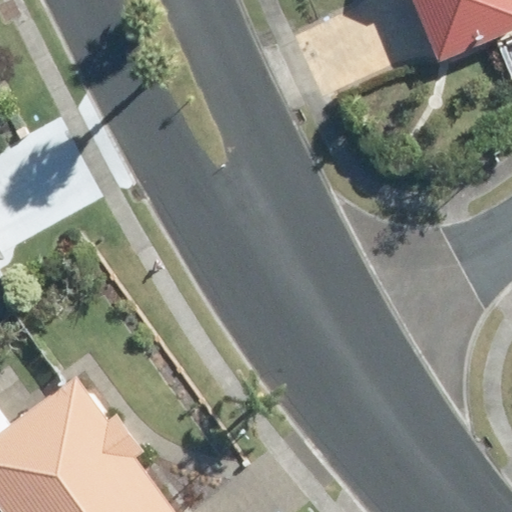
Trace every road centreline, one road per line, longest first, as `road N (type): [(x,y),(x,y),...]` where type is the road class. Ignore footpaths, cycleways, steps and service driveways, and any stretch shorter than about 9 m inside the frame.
road 1 (tertiary): [(150,0),(339,350)]
road 2 (residential): [(339,350),(511,239)]
road 3 (tertiary): [(339,350),(457,511)]
